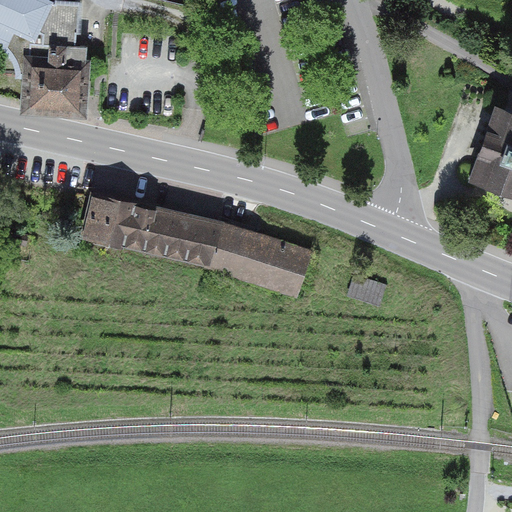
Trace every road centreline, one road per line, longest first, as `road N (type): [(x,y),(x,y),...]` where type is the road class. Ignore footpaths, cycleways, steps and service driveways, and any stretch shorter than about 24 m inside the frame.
road 1 (primary): [(0,124),(258,184),(390,232)]
road 2 (residential): [(355,0),(400,168),(390,232)]
road 3 (primary): [(390,232),(511,282)]
